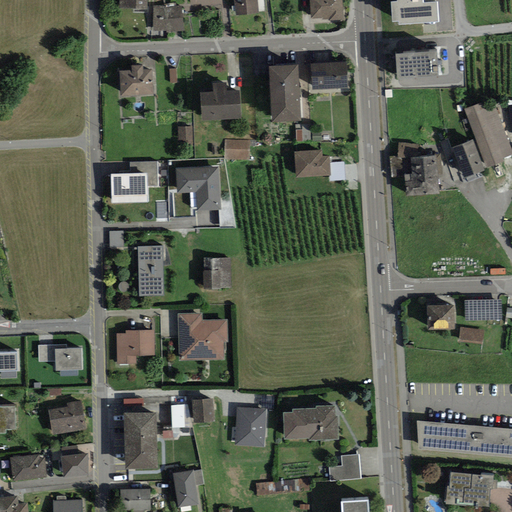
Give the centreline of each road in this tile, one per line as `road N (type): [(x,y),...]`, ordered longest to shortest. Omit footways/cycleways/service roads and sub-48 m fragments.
road 1 (residential): [(93,52),(363,42)]
road 2 (tertiary): [(379,291),(363,42)]
road 3 (tertiary): [(394,511),(379,291)]
road 4 (residential): [(103,511),(98,326)]
road 5 (residential): [(98,326),(94,141)]
road 6 (residential): [(379,291),(511,287)]
